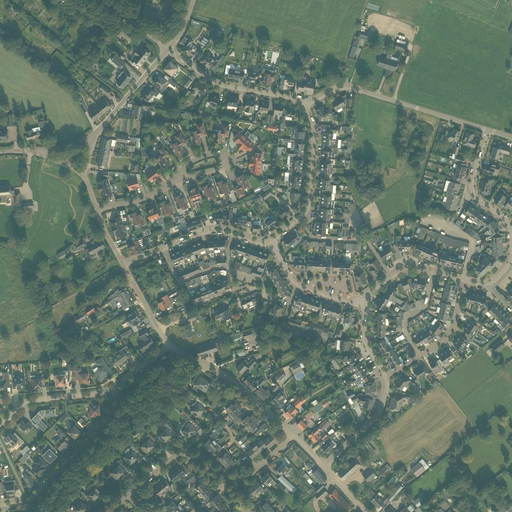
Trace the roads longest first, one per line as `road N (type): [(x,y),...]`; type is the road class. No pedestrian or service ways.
road 1 (residential): [(487,130),(344,87),(302,105)]
road 2 (residential): [(488,283),(511,254),(508,224),(472,193),(487,130)]
road 3 (residential): [(0,505),(28,501),(103,427),(113,388)]
road 4 (residential): [(269,241),(309,202),(314,135),(302,105)]
road 5 (residential): [(293,436),(226,376),(169,344)]
road 6 (residential): [(302,105),(286,94),(222,87),(168,48)]
road 7 (residential): [(383,378),(449,335),(464,280)]
road 8 (residential): [(127,495),(179,453),(232,478)]
